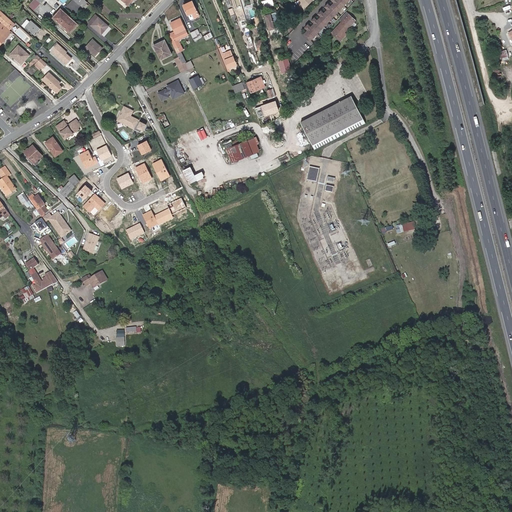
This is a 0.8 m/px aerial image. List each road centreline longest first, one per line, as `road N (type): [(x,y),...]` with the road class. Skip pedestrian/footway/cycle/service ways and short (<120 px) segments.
road 1 (motorway): [(427,0),(511,329)]
road 2 (motorway): [(511,268),(442,0)]
road 3 (residential): [(162,193),(130,207),(109,191),(119,147),(84,87)]
road 4 (residential): [(84,87),(169,0)]
